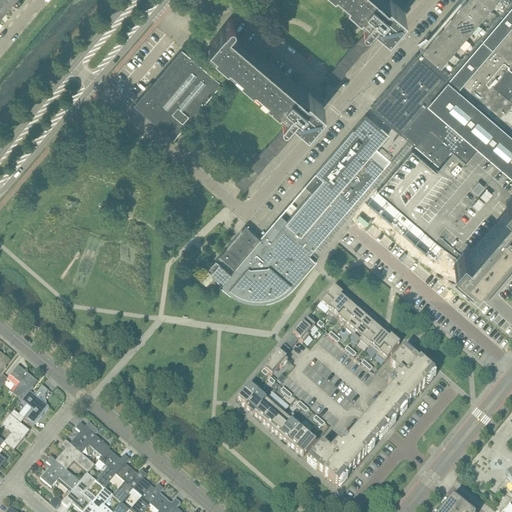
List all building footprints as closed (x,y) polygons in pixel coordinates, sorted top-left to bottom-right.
[(0,0),(0,8),(4,12),(12,3),(7,0),(0,0)] [(386,0),(350,0),(368,15),(363,20),(363,21),(362,22),(362,23),(362,24),(363,24),(363,25),(364,25),(364,26),(365,26),(366,26),(367,26),(367,25),(368,25),(373,19),(389,33),(406,13),(390,0),(388,0),(388,1),(386,0)] [(494,26),(494,23),(466,0),(460,0),(446,17),(478,45),(481,41),(481,38),(488,30),(491,30),(494,26)] [(506,12),(506,9),(495,0),(466,0),(494,23),(497,23),(506,12)] [(511,5),(511,1),(510,0),(495,0),(506,9),(506,8),(509,8),(511,5)] [(511,5),(509,8),(506,8),(506,9),(506,12),(497,23),(494,23),(494,26),(491,30),(488,30),(481,38),(481,41),(478,45),(475,45),(469,52),(469,53),(469,55),(464,56),(453,74),(450,74),(450,77),(440,89),(402,133),(406,136),(411,141),(423,126),(442,125),(444,123),(448,122),(456,129),(459,129),(462,132),(462,135),(463,135),(466,135),(470,138),(470,141),(475,146),(511,177),(511,5)] [(475,45),(478,45),(446,17),(438,25),(440,28),(469,52),(475,45)] [(224,25),(209,43),(287,110),(282,115),(282,116),(281,116),(281,117),(281,118),(282,118),(282,119),(282,120),(283,120),(284,120),(285,120),(286,120),(287,119),(291,114),(303,123),(305,126),(307,128),(325,108),(323,106),(308,94),(307,96),(229,30),(234,24),(235,24),(235,23),(235,22),(235,21),(234,21),(234,20),(233,20),(233,19),(232,19),(231,19),(230,19),(230,20),(229,20),(225,26),(224,25)] [(372,25),(368,30),(377,37),(381,33),(372,25)] [(440,28),(422,50),(450,74),(453,74),(464,56),(469,55),(469,53),(469,52),(440,28)] [(368,30),(366,31),(364,34),(373,42),(377,37),(368,30)] [(364,34),(360,39),(369,46),(373,42),(364,34)] [(369,46),(360,39),(356,43),(364,50),(365,51),(369,46)] [(355,42),(351,47),(360,55),(364,50),(356,43),(355,42)] [(360,55),(351,47),(348,52),(357,59),(360,55)] [(158,77),(134,105),(146,115),(172,138),(173,138),(184,126),(197,111),(221,83),(182,49),(158,77)] [(415,55),(410,62),(440,89),(450,77),(450,74),(422,50),(416,56),(415,55)] [(348,52),(344,56),(353,64),(357,59),(348,52)] [(353,64),(344,56),(340,61),(349,68),(353,64)] [(336,65),(337,66),(345,73),(349,68),(340,61),(336,65)] [(401,134),(402,133),(440,89),(410,62),(370,108),(401,134)] [(346,74),(345,73),(337,66),(333,70),(342,78),(346,74)] [(333,70),(329,75),(338,83),(342,78),(333,70)] [(329,75),(325,79),(334,87),(338,83),(329,75)] [(316,173),(315,173),(323,180),(338,192),(334,196),(338,199),(335,202),(346,211),(384,168),(370,156),(376,148),(388,134),(366,114),(316,173)] [(295,133),(298,129),(299,128),(290,120),(286,125),(295,133)] [(376,190),(365,203),(369,207),(372,209),(400,233),(435,263),(436,262),(433,260),(444,248),(446,250),(455,257),(453,260),(477,281),(480,278),(484,273),(488,269),(496,259),(505,248),(511,240),(511,177),(486,155),(475,146),(470,141),(470,138),(466,135),(463,135),(462,135),(462,132),(459,129),(456,129),(448,122),(444,123),(442,125),(423,126),(411,141),(410,141),(415,145),(414,145),(415,146),(438,165),(448,153),(450,154),(436,170),(412,149),(403,159),(390,174),(376,190)] [(286,125),(282,129),(291,137),(295,133),(286,125)] [(282,129),(278,134),(287,142),(291,137),(282,129)] [(278,134),(274,139),(283,146),(287,142),(278,134)] [(274,139),(270,143),(279,151),(283,146),(274,139)] [(266,148),(275,155),(279,151),(270,143),(266,148)] [(271,159),(275,155),(266,148),(266,147),(262,152),(271,159)] [(262,152),(258,156),(267,164),(271,159),(262,152)] [(258,156),(254,161),(263,168),(267,164),(258,156)] [(254,161),(250,165),(259,173),(263,168),(254,161)] [(247,170),(255,178),(259,173),(250,165),(246,170),(247,170)] [(247,170),(243,175),(252,183),(256,178),(255,178),(247,170)] [(214,262),(207,271),(215,278),(213,281),(219,286),(229,294),(232,297),(236,299),(239,300),(243,302),(247,303),(251,304),(255,304),(256,304),(257,304),(258,304),(262,304),(266,303),(270,302),(274,301),(278,299),(282,297),(285,295),(288,293),(289,292),(290,291),(291,290),(293,289),(294,287),(311,267),(316,262),(309,255),(334,226),(346,211),(335,202),(338,199),(334,196),(338,192),(323,180),(315,173),(304,186),(312,192),(304,202),(289,219),(287,221),(280,215),(272,224),(260,238),(245,226),(226,248),(220,255),(216,260),(214,262)] [(243,175),(239,179),(248,187),(252,183),(243,175)] [(235,184),(242,190),(244,192),(248,187),(239,179),(235,184)] [(329,310),(329,311),(342,296),(333,289),(321,303),(329,310)] [(350,303),(342,296),(329,311),(329,310),(327,312),(336,320),(338,318),(350,303)] [(338,318),(345,324),(346,325),(358,310),(350,303),(338,318)] [(358,310),(346,325),(345,324),(343,327),(352,334),(366,317),(358,310)] [(352,334),(360,341),(375,324),(366,317),(352,334)] [(293,336),(286,343),(289,346),(292,348),(298,341),(302,345),(309,337),(307,336),(315,327),(307,320),(293,336)] [(369,348),(383,331),(375,324),(360,341),(368,349),(369,348)] [(369,348),(377,354),(377,355),(391,338),(383,331),(369,348)] [(391,338),(377,355),(377,354),(376,355),(385,363),(396,349),(399,346),(391,338)] [(284,346),(278,353),(264,370),(272,377),(279,368),(281,369),(288,362),(283,358),(290,351),(287,348),(284,346)] [(431,373),(404,349),(401,353),(390,366),(399,374),(384,392),(388,395),(374,411),(369,416),(369,417),(364,423),(350,438),(346,435),(331,453),(322,445),(311,457),(308,461),(335,485),(343,476),(345,478),(346,478),(352,470),(355,467),(367,454),(367,453),(364,451),(370,445),(372,446),(372,447),(373,447),(373,446),(374,445),(375,444),(378,441),(378,440),(377,439),(376,438),(378,435),(383,429),(388,423),(391,420),(392,422),(393,423),(394,422),(397,418),(398,417),(399,416),(398,415),(397,413),(402,407),(405,409),(417,395),(419,392),(426,384),(424,382),(431,373)] [(0,373),(10,361),(0,353),(0,373)] [(11,394),(21,402),(29,392),(37,382),(18,366),(10,376),(19,384),(11,394)] [(281,376),(277,381),(280,384),(285,379),(281,376)] [(260,392),(259,391),(251,384),(237,400),(246,408),(260,392)] [(26,406),(19,415),(23,419),(24,420),(33,427),(49,407),(43,403),(51,393),(42,386),(34,396),(29,392),(21,402),(26,406)] [(246,408),(254,415),(269,398),(260,390),(259,391),(260,392),(246,408)] [(277,405),(269,398),(254,415),(262,422),(277,405)] [(270,429),(283,415),(285,412),(277,405),(262,422),(270,429)] [(20,424),(24,420),(23,419),(13,411),(9,416),(20,424)] [(270,429),(278,436),(293,419),(295,417),(292,414),(288,419),(283,415),(270,429)] [(29,431),(20,424),(9,416),(1,425),(12,433),(4,443),(14,451),(29,431)] [(293,419),(278,436),(287,443),(301,426),(293,419)] [(88,446),(102,458),(108,451),(109,449),(80,424),(75,429),(80,433),(70,445),(81,455),(88,446)] [(287,443),(295,450),(310,433),(301,426),(287,443)] [(318,440),(310,433),(295,450),(303,457),(306,454),(318,440)] [(70,445),(65,441),(61,446),(65,450),(55,462),(66,471),(73,463),(86,474),(87,474),(94,466),(81,455),(70,445)] [(104,488),(105,489),(116,476),(125,465),(129,461),(124,456),(120,460),(108,451),(102,458),(98,461),(107,468),(96,481),(104,488)] [(79,483),(66,471),(55,462),(50,458),(46,463),(50,467),(40,479),(51,489),(59,480),(72,491),(79,483)] [(122,504),(133,491),(142,480),(146,475),(141,471),(137,475),(125,465),(116,476),(124,483),(113,496),(121,503),(122,504)] [(63,502),(62,503),(67,508),(71,503),(81,511),(83,511),(91,503),(83,495),(95,481),(87,474),(86,474),(79,483),(72,491),(63,502)] [(150,505),(159,494),(163,490),(158,485),(154,490),(142,480),(133,491),(141,498),(130,511),(131,511),(144,511),(150,505)] [(105,489),(104,488),(91,503),(83,511),(102,511),(100,510),(112,496),(105,489)] [(173,511),(176,509),(180,504),(175,500),(171,504),(159,494),(150,505),(157,511),(173,511)] [(54,499),(49,504),(56,510),(62,503),(63,502),(59,499),(54,499)] [(464,511),(452,501),(443,511),(464,511)] [(122,504),(121,503),(113,511),(128,511),(129,510),(121,504),(122,504)]
